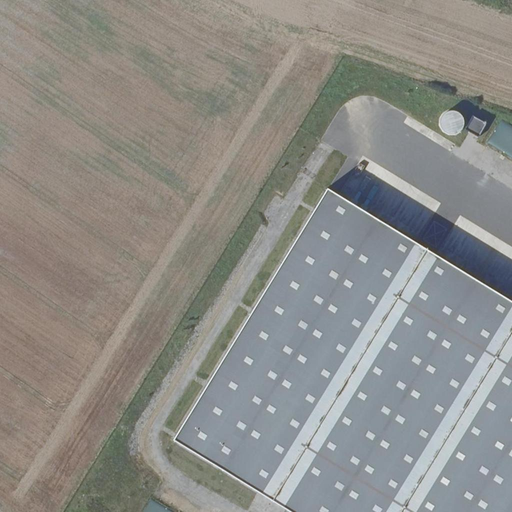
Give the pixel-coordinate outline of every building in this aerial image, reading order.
[(176,41),(182,27),(169,21),(162,35),(176,41)] [(197,38),(211,44),(217,29),(203,23),(197,38)] [(246,45),(239,58),(251,65),(258,51),(246,45)] [(192,56),(185,69),(199,76),(206,63),(192,56)] [(301,74),(294,89),(309,96),(316,81),(301,74)] [(237,100),(245,87),(230,79),(222,92),(237,100)] [(102,104),(117,113),(125,101),(111,91),(102,104)] [(165,112),(172,101),(160,93),(153,105),(165,112)] [(451,126),(463,122),(458,106),(446,110),(451,126)] [(478,135),(486,120),(472,112),(464,127),(478,135)] [(511,157),(511,125),(500,119),(486,143),(511,157)] [(218,147),(213,158),(219,160),(223,149),(218,147)] [(511,511),(511,293),(328,181),(171,436),(296,511),(511,511)] [(239,181),(232,195),(245,203),(253,189),(239,181)] [(122,201),(131,207),(139,194),(130,188),(122,201)] [(107,242),(103,246),(115,259),(119,255),(107,242)]
